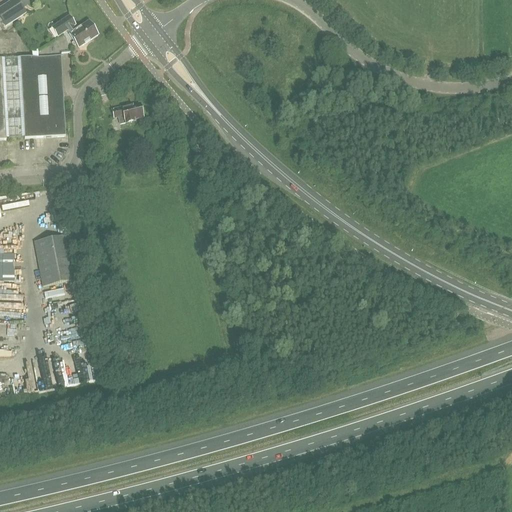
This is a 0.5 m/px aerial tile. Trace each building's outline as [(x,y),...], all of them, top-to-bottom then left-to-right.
[(25,14),(15,0),(14,0),(0,9),(0,19),(5,28),(25,14)] [(78,49),(98,36),(88,22),(75,31),(74,28),(76,27),(70,17),(51,29),(57,38),(67,32),(78,49)] [(63,97),(61,57),(35,58),(20,59),(24,140),(66,138),(65,135),(63,97)] [(0,141),(24,140),(20,59),(0,60),(0,141)] [(103,118),(101,105),(94,106),(97,120),(103,118)] [(140,105),(113,112),(115,120),(118,120),(120,125),(126,124),(126,125),(135,123),(135,122),(144,120),(140,105)] [(77,282),(68,237),(35,243),(43,288),(77,282)] [(51,308),(78,306),(77,295),(50,297),(51,308)] [(67,324),(83,320),(82,315),(65,319),(67,324)]
